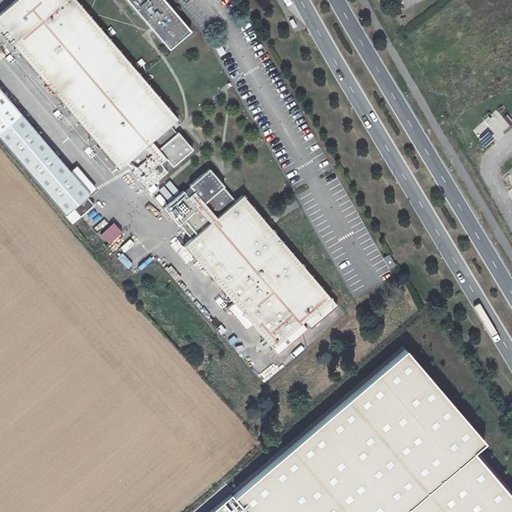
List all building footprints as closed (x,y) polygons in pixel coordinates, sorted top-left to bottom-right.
[(14,0),(0,12),(0,29),(119,168),(126,163),(147,188),(193,149),(178,132),(176,133),(170,126),(178,119),(76,0),(14,0)] [(127,0),(169,50),(191,31),(164,0),(127,0)] [(90,194),(0,88),(0,138),(72,223),(94,205),(87,197),(90,194)] [(77,167),(71,172),(90,194),(96,189),(77,167)] [(164,207),(191,239),(184,245),(233,302),(251,324),(272,348),(304,321),(310,328),(337,305),(331,298),(243,195),(235,201),(216,178),(217,177),(209,168),(164,207)] [(111,245),(123,232),(113,223),(100,236),(111,245)] [(383,258),(390,268),(396,265),(389,254),(383,258)] [(251,324),(233,302),(227,308),(245,329),(251,324)] [(405,348),(209,511),(511,511),(511,498),(473,452),(485,442),(405,348)]
